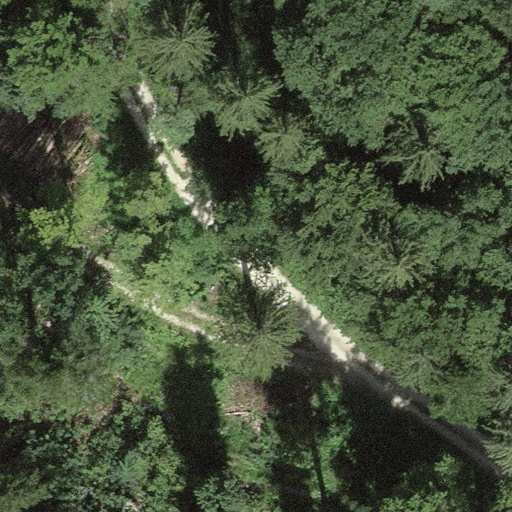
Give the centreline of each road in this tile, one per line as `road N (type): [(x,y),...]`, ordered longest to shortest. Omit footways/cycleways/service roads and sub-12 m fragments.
road 1 (track): [(78,0),(116,95),(225,248),(389,388),(511,479)]
road 2 (track): [(389,388),(213,343),(48,261),(0,212)]
